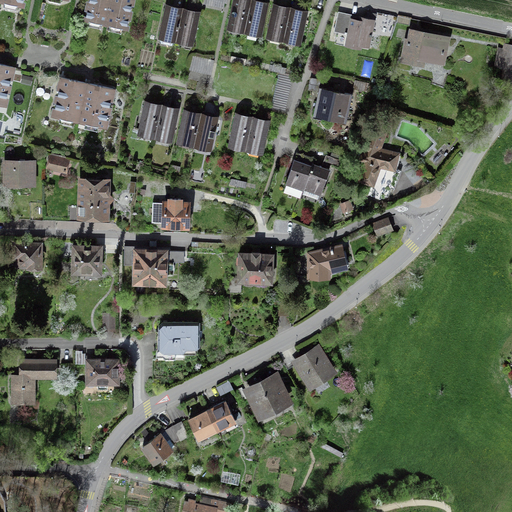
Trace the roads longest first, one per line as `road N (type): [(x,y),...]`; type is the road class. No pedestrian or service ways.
road 1 (residential): [(429,223),(405,210),(323,238),(0,230)]
road 2 (residential): [(138,415),(313,324),(412,247),(429,223)]
road 3 (residential): [(138,415),(139,359),(125,342),(15,344)]
road 4 (residential): [(511,28),(366,0)]
road 5 (residential): [(429,223),(511,102)]
